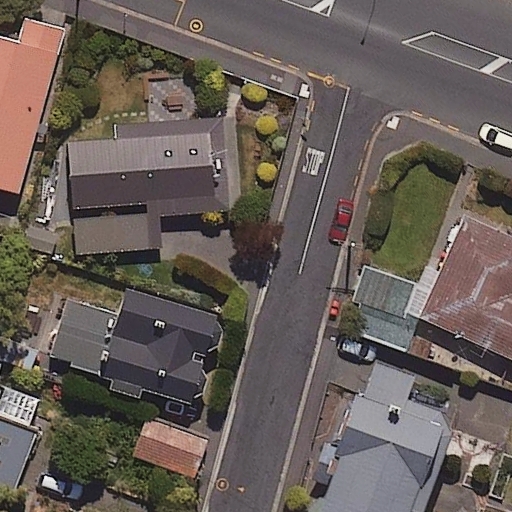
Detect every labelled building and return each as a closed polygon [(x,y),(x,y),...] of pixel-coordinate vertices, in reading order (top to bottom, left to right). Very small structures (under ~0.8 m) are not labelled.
[(62,27),(24,16),(18,39),(0,33),(0,185),(17,191),(62,27)] [(227,207),(220,116),(67,126),(75,250),(160,245),(158,212),(227,207)] [(367,268),(345,323),(405,347),(417,315),(511,353),(511,235),(460,214),(428,293),(367,268)] [(50,356),(187,399),(214,314),(125,287),(116,314),(68,299),(50,356)] [(407,373),(363,358),(313,511),(430,511),(410,505),(441,408),(400,395),(407,373)] [(44,398),(0,384),(0,482),(16,488),(44,398)] [(206,438),(145,415),(131,452),(192,475),(206,438)]
